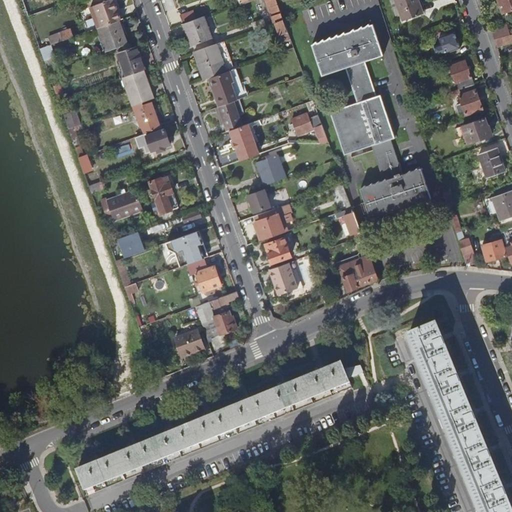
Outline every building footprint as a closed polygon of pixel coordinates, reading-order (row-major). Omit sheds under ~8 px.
[(40,4),(38,0),(21,0),(25,9),(40,4)] [(116,6),(113,0),(106,0),(91,5),(98,27),(118,20),(120,19),(116,6)] [(283,19),(276,0),(264,0),(273,23),(275,22),(283,19)] [(424,16),(418,0),(395,0),(404,23),(424,16)] [(511,9),(511,0),(498,0),(503,13),(511,9)] [(42,11),(40,4),(25,9),(28,16),(42,11)] [(124,17),(119,5),(116,6),(120,19),(124,17)] [(196,19),(193,11),(179,16),(182,24),(183,23),(196,19)] [(212,38),(204,16),(196,19),(183,23),(191,45),(212,38)] [(48,40),(40,19),(33,22),(37,35),(35,36),(38,44),(48,40)] [(288,32),(283,19),(275,22),(280,35),(288,32)] [(127,43),(118,20),(98,27),(107,51),(127,43)] [(384,55),(374,25),(314,46),(325,76),(347,68),(360,104),(332,114),(347,156),(374,146),(386,182),(362,190),(373,221),(434,200),(423,169),(404,176),(392,140),(396,139),(381,97),(378,98),(365,62),(384,55)] [(51,44),(73,36),(71,28),(60,32),(61,35),(49,39),(51,44)] [(507,35),(505,28),(492,32),(494,39),(507,35)] [(460,48),(454,31),(447,34),(446,31),(438,34),(445,53),(460,48)] [(511,41),(511,33),(507,35),(494,39),(497,46),(511,41)] [(226,72),(216,43),(194,52),(198,63),(200,63),(206,79),(211,77),(226,72)] [(145,69),(140,54),(139,54),(136,46),(118,52),(126,76),(143,70),(145,69)] [(474,84),(465,60),(452,65),(450,59),(443,61),(446,71),(451,69),(458,89),(474,84)] [(153,98),(143,70),(126,76),(123,77),(133,105),(142,102),(153,98)] [(234,81),(230,70),(226,72),(211,77),(217,94),(215,95),(218,106),(232,101),(237,100),(231,82),(234,81)] [(64,96),(60,83),(53,86),(57,98),(64,96)] [(482,109),(474,84),(458,89),(461,95),(459,96),(461,101),(456,103),(454,105),(457,113),(459,114),(461,115),(462,116),(482,109)] [(316,108),(313,100),(306,103),(309,111),(316,108)] [(160,127),(151,101),(143,104),(142,102),(133,105),(132,105),(138,122),(140,122),(144,133),(160,127)] [(241,126),(232,101),(218,106),(218,107),(227,131),(229,130),(241,126)] [(75,126),(70,112),(63,115),(68,129),(73,127),(75,126)] [(316,126),(315,122),(312,124),(308,113),(292,118),(294,123),(290,125),(292,130),(295,129),(298,136),(315,130),(317,133),(324,130),(322,124),(316,126)] [(271,122),(269,116),(255,121),(257,127),(271,122)] [(492,135),(488,126),(487,127),(484,118),(461,126),(468,143),(492,135)] [(259,154),(248,123),(241,126),(229,130),(233,140),(236,148),(240,161),(259,154)] [(83,155),(73,127),(68,129),(78,157),(83,155)] [(172,142),(170,137),(168,138),(164,128),(149,133),(154,149),(159,147),(160,150),(167,147),(166,144),(172,142)] [(328,142),(324,130),(317,133),(319,138),(321,137),(323,144),(328,142)] [(504,171),(496,148),(478,154),(487,178),(504,171)] [(91,170),(86,154),(83,155),(78,157),(83,172),(91,170)] [(285,178),(277,155),(257,162),(265,185),(285,178)] [(179,207),(167,175),(150,181),(161,214),(179,207)] [(106,188),(103,180),(88,185),(91,193),(106,188)] [(454,204),(448,187),(441,190),(447,207),(454,204)] [(270,206),(264,189),(247,195),(253,212),(270,206)] [(511,216),(511,189),(493,197),(501,220),(511,216)] [(142,210),(135,190),(106,200),(113,220),(142,210)] [(282,229),(278,216),(291,211),(288,204),(255,216),(262,236),(282,229)] [(363,235),(352,207),(336,213),(337,217),(345,215),(351,234),(347,236),(348,241),(363,235)] [(201,217),(199,210),(181,216),(184,224),(201,217)] [(461,231),(456,216),(451,218),(455,232),(461,231)] [(203,258),(198,244),(202,243),(198,231),(166,242),(169,249),(176,252),(180,266),(186,264),(203,258)] [(473,251),(469,238),(464,240),(461,231),(455,232),(463,254),(473,251)] [(143,251),(136,232),(117,239),(124,258),(127,257),(140,252),(143,251)] [(291,256),(284,237),(268,243),(271,252),(268,253),(271,263),(291,256)] [(506,256),(501,239),(481,245),(486,261),(506,256)] [(207,256),(202,243),(198,244),(203,258),(207,256)] [(143,261),(140,252),(127,257),(133,273),(141,271),(138,263),(143,261)] [(379,279),(370,255),(339,266),(348,291),(358,288),(357,286),(379,279)] [(189,271),(206,265),(203,258),(186,264),(189,271)] [(296,287),(287,262),(268,269),(272,279),(274,279),(279,293),(296,287)] [(196,272),(207,268),(206,265),(189,271),(190,274),(196,272)] [(221,284),(214,265),(207,268),(196,272),(203,291),(221,284)] [(138,290),(135,283),(124,287),(127,294),(138,290)] [(220,306),(219,304),(239,297),(236,291),(194,306),(207,339),(237,328),(233,318),(231,319),(229,311),(207,319),(205,312),(220,306)] [(511,511),(511,505),(438,325),(412,335),(484,511),(511,511)] [(203,350),(197,331),(174,339),(177,347),(182,345),(186,356),(203,350)] [(186,356),(182,345),(177,347),(181,358),(186,356)] [(164,376),(158,361),(151,363),(157,379),(164,376)] [(87,490),(351,385),(344,365),(79,470),(87,490)]
